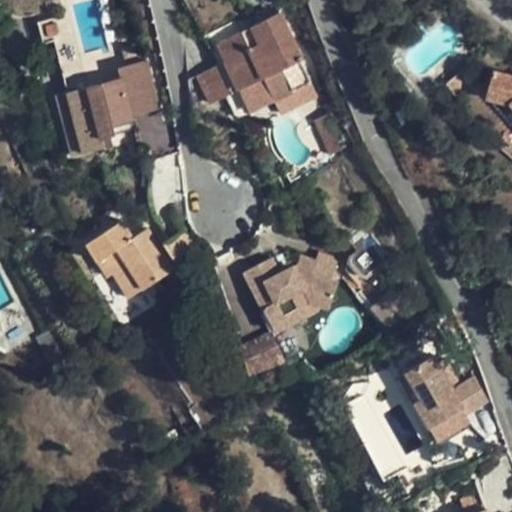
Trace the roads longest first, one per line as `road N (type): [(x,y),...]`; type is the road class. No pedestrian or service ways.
road 1 (residential): [(511,413),(320,0)]
road 2 (residential): [(219,226),(165,0)]
